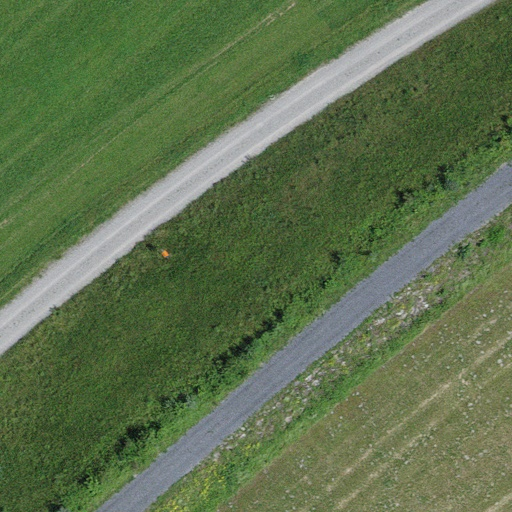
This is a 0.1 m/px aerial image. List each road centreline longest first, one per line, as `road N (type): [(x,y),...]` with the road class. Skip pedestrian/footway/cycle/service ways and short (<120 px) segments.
road 1 (track): [(435,0),(262,106),(0,331)]
road 2 (track): [(149,511),(511,207)]
